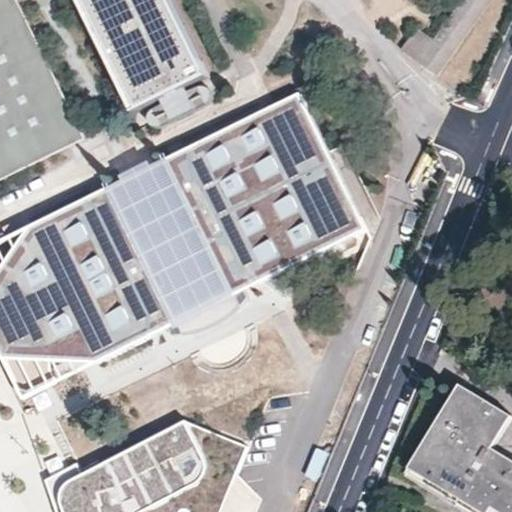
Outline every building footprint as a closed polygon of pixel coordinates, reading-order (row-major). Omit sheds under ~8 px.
[(0,0),(0,180),(89,137),(73,104),(21,0),(0,0)] [(174,0),(83,0),(97,26),(139,113),(167,100),(192,87),(212,77),(174,0)] [(444,77),(495,0),(468,0),(444,36),(438,44),(419,32),(404,56),(426,71),(440,82),(444,77)] [(226,282),(234,298),(260,285),(369,231),(333,157),(309,106),(303,94),(276,106),(193,148),(166,161),(173,175),(226,282)] [(180,324),(234,298),(226,282),(173,175),(166,161),(141,173),(112,187),(119,202),(172,307),(180,324)] [(172,307),(119,202),(112,187),(101,193),(88,199),(63,212),(28,228),(26,231),(0,271),(0,346),(27,399),(33,397),(57,385),(58,385),(59,384),(59,382),(59,381),(51,365),(51,363),(52,362),(99,365),(155,337),(180,324),(172,307)] [(484,511),(436,482),(439,476),(427,466),(472,392),(462,387),(408,475),(465,511),(484,511)] [(511,511),(511,467),(491,455),(495,447),(511,419),(511,416),(493,405),(472,392),(427,466),(439,476),(436,482),(484,511),(511,511)] [(237,471),(247,444),(192,421),(69,480),(64,496),(59,504),(62,511),(256,511),(262,497),(237,471)] [(511,457),(495,447),(491,455),(511,467),(511,457)]
